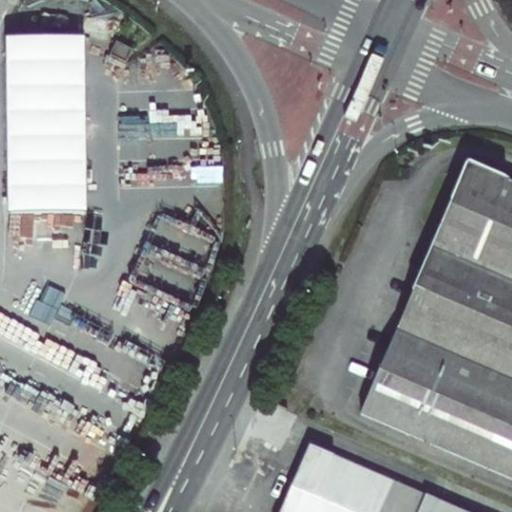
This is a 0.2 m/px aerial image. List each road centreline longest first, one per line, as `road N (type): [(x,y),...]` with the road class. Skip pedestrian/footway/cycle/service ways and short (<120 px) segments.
road 1 (unknown): [(511,165),(481,155),(435,167),(329,371),(345,421),(511,500)]
road 2 (unclassified): [(194,0),(253,86),(275,151),(279,198),(268,301)]
road 3 (unclassified): [(268,301),(373,149),(417,125),(499,111)]
road 4 (primary): [(374,68),(268,301)]
road 5 (primary): [(268,301),(163,511)]
road 6 (unclassified): [(210,0),(374,68)]
road 7 (unclassified): [(374,68),(499,111)]
road 8 (unclassified): [(511,74),(393,27)]
